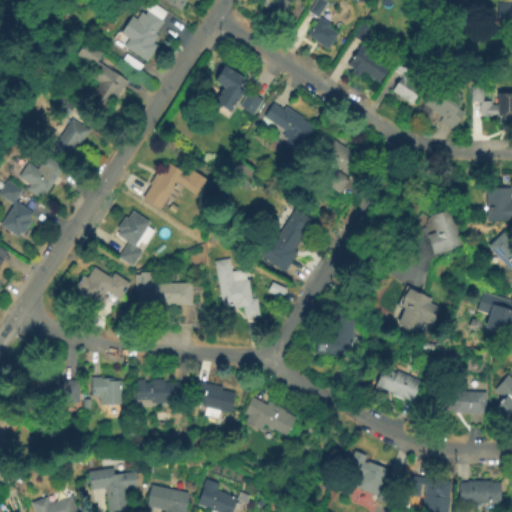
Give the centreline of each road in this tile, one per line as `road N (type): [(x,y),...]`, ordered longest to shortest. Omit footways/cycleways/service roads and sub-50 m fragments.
road 1 (residential): [(511,447),(403,439),(252,360),(81,342),(20,309)]
road 2 (residential): [(228,0),(0,338)]
road 3 (residential): [(511,155),(409,145),(217,17)]
road 4 (residential): [(409,145),(309,288),(269,366)]
